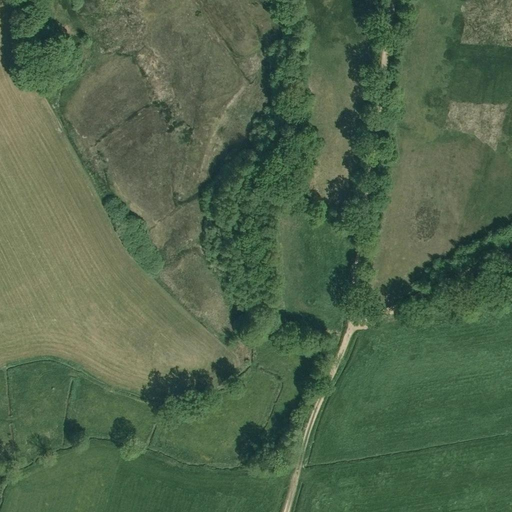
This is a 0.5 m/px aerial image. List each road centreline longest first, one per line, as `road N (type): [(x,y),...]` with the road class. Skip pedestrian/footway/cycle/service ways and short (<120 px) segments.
road 1 (track): [(348,329),(393,0)]
road 2 (track): [(511,249),(348,329)]
